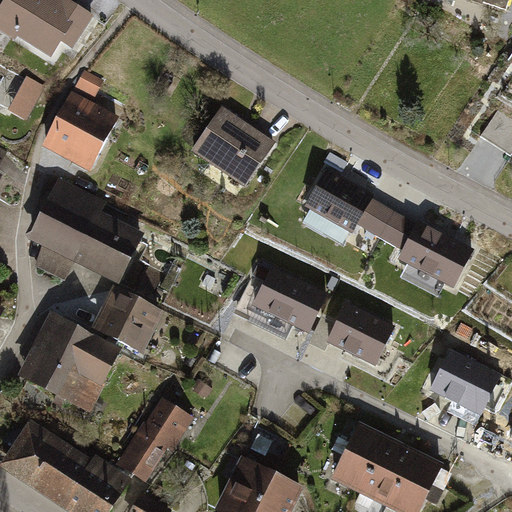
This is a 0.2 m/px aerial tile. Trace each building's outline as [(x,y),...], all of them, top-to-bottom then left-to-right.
[(9,0),(0,16),(0,30),(53,63),(84,12),(65,0),(9,0)] [(108,79),(85,68),(47,144),(93,168),(126,103),(102,90),(108,79)] [(11,109),(32,118),(47,83),(27,74),(11,109)] [(224,99),(190,141),(240,180),(273,139),(224,99)] [(511,151),(511,117),(498,110),(482,137),(511,154),(511,151)] [(162,219),(74,171),(44,226),(132,274),(162,219)] [(330,171),(307,208),(355,237),(377,199),(330,171)] [(422,227),(404,263),(454,289),(473,252),(422,227)] [(78,306),(50,374),(117,403),(143,341),(157,347),(187,276),(167,268),(155,295),(132,285),(116,322),(78,306)] [(330,294),(273,268),(255,307),(312,333),(330,294)] [(397,328),(344,301),(323,343),(376,370),(397,328)] [(501,375),(449,350),(429,391),(481,416),(501,375)] [(146,420),(119,463),(149,481),(171,446),(176,449),(197,417),(164,396),(149,421),(146,420)] [(2,464),(76,511),(113,511),(136,478),(98,453),(95,457),(33,417),(2,464)] [(353,421),(328,471),(409,511),(418,511),(442,466),(353,421)] [(223,511),(291,511),(305,485),(241,453),(214,507),(223,511)] [(172,511),(175,509),(143,491),(131,511),(172,511)]
